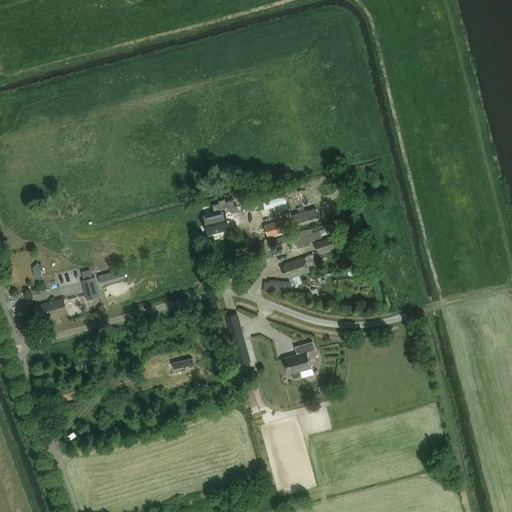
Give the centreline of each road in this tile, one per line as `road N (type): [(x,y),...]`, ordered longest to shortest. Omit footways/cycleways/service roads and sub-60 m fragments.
road 1 (residential): [(15,349),(221,290),(325,323),(364,325),(404,314)]
road 2 (residential): [(72,511),(15,349)]
